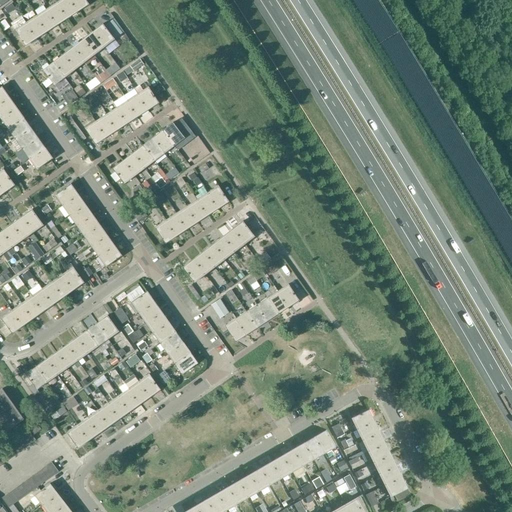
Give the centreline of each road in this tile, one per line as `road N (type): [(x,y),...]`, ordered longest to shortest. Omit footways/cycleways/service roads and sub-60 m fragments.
road 1 (motorway): [(268,0),(511,412)]
road 2 (motorway): [(511,359),(298,0)]
road 3 (unclassified): [(150,511),(359,393),(384,400)]
road 4 (unclassified): [(97,511),(80,489),(84,473),(222,369)]
road 5 (unclassified): [(148,262),(23,350),(0,348)]
road 6 (unclassified): [(153,269),(222,369)]
road 7 (unclassified): [(14,72),(84,170)]
